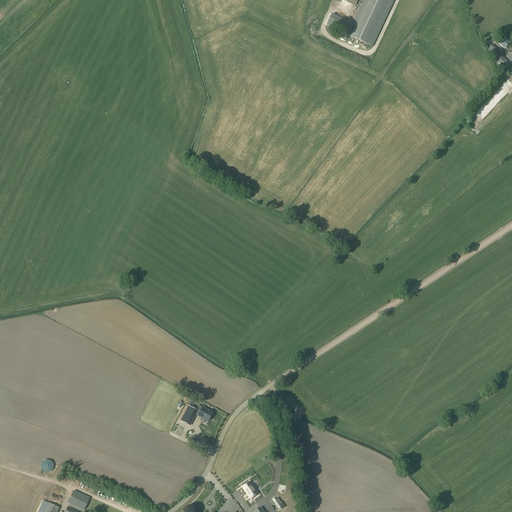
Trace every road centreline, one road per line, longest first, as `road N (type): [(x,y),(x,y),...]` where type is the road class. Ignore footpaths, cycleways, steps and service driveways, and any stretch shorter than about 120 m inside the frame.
road 1 (track): [(257,395),(511,225)]
road 2 (unclassified): [(171,511),(204,475),(227,425),(257,395)]
